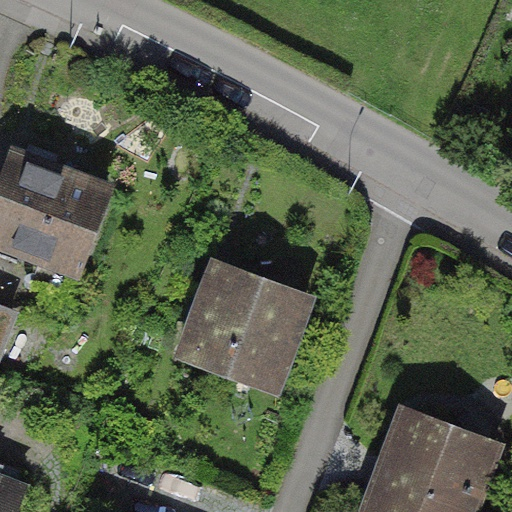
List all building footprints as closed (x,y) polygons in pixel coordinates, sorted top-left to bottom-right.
[(112,190),(16,154),(0,195),(0,241),(81,272),(112,190)] [(283,384),(318,285),(207,246),(171,344),(283,384)] [(0,356),(16,315),(0,308),(0,356)] [(474,511),(502,435),(400,400),(362,510),(367,511),(474,511)] [(22,472),(0,462),(0,511),(18,511),(27,490),(16,486),(22,472)]
